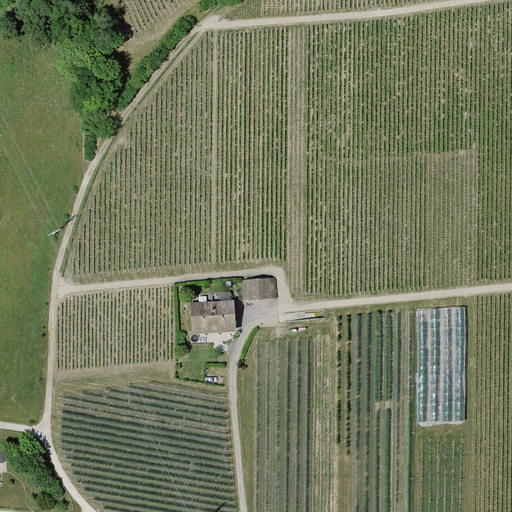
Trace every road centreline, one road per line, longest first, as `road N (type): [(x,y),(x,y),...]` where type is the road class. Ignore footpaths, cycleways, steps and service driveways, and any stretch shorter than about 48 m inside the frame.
road 1 (track): [(484,0),(359,17),(214,26),(205,18)]
road 2 (track): [(282,305),(280,268),(53,286)]
road 3 (track): [(282,305),(251,307),(232,364),(245,511)]
road 4 (track): [(87,175),(120,120),(205,18)]
road 5 (track): [(511,284),(332,300)]
road 6 (track): [(43,433),(53,286)]
